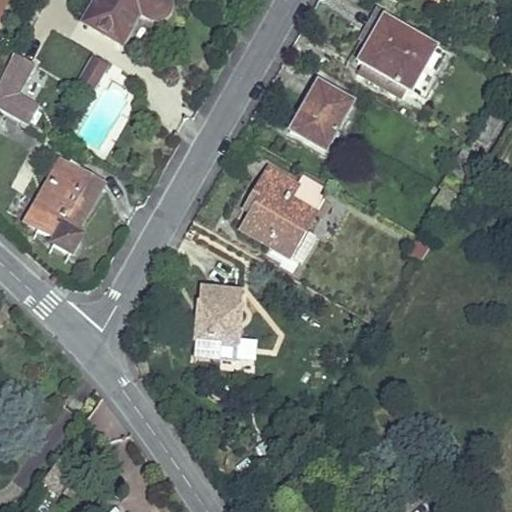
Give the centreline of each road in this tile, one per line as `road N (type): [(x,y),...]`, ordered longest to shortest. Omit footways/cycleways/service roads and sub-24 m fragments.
road 1 (residential): [(88,341),(286,0)]
road 2 (tertiary): [(207,511),(88,341)]
